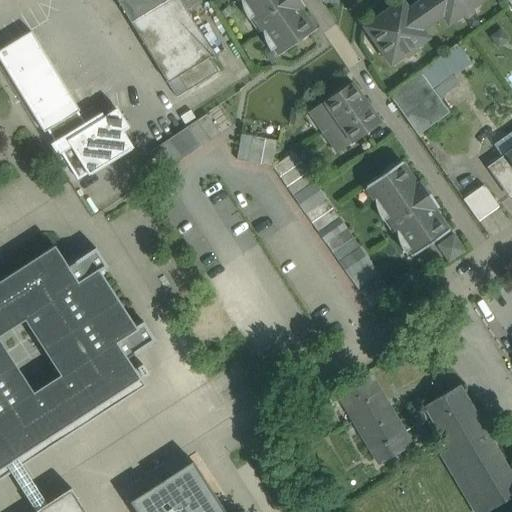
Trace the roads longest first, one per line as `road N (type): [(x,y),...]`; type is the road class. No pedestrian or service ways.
road 1 (residential): [(308,0),(490,259)]
road 2 (residential): [(490,259),(292,390)]
